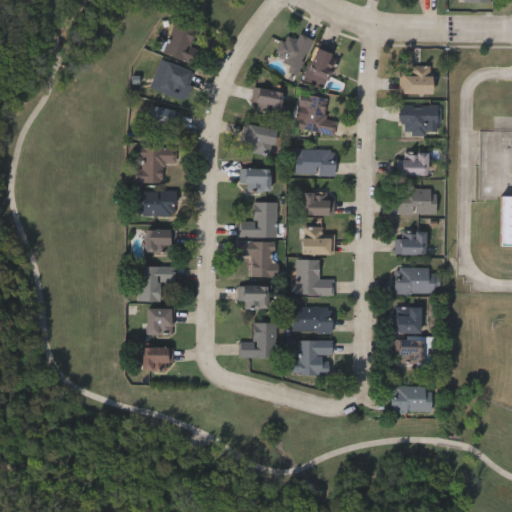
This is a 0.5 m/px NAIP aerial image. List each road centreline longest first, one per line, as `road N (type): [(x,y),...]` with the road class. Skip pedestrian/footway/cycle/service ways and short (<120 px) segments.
road 1 (residential): [(353,400),(326,406),(227,376),(207,357),(211,130),(236,56),(277,0)]
road 2 (residential): [(373,23),(364,96),(362,384),(353,400)]
road 3 (residential): [(318,0),(389,27),(511,30)]
